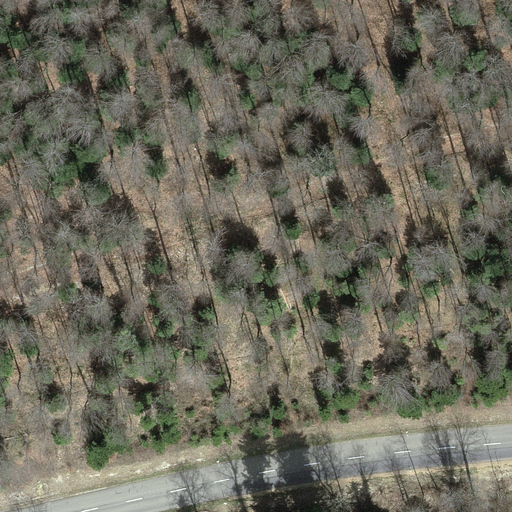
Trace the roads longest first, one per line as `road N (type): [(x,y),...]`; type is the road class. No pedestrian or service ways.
road 1 (track): [(0,284),(511,130)]
road 2 (secondary): [(76,511),(291,467),(511,441)]
